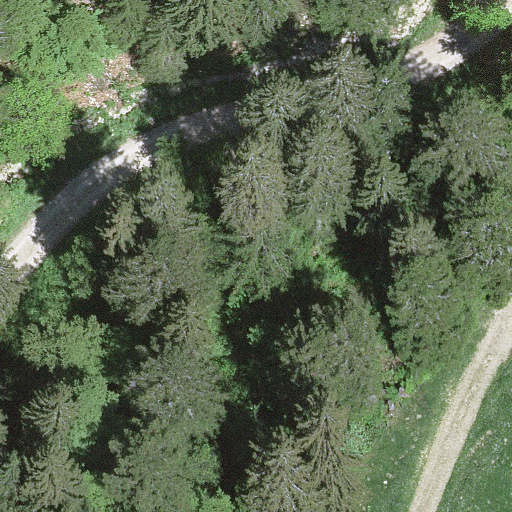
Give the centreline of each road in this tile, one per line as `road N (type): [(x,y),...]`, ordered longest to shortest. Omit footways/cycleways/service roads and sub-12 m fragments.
road 1 (track): [(0,294),(92,189),(136,157),(172,138),(420,73),(462,48),(509,0)]
road 2 (track): [(423,511),(511,322)]
